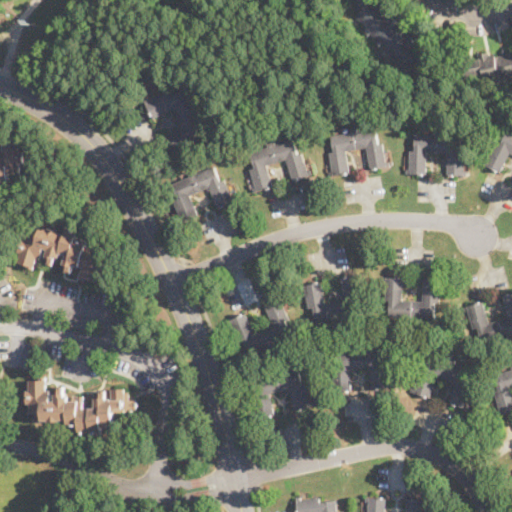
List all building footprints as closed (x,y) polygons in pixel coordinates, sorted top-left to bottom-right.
[(374,0),(390,17),(392,15),(399,23),(397,25),(408,38),(411,35),(418,43),(415,45),(429,60),(421,67),(424,71),(417,77),(407,66),(405,68),(402,65),(397,70),(394,66),(397,64),(389,55),(391,54),(382,44),(379,47),(375,43),(378,40),(371,33),(368,35),(364,31),(366,30),(363,27),(365,25),(356,16),(360,12),(357,9),(359,7),(352,0),(374,0)] [(511,80),(495,83),(495,78),(485,81),(484,77),(479,78),(478,76),(463,80),(460,58),(470,56),(471,61),(479,59),(478,55),(488,53),(489,56),(494,55),(495,57),(511,53),(511,80)] [(191,107),(195,105),(198,112),(196,113),(204,129),(189,137),(192,143),(176,151),(177,153),(173,156),(164,137),(183,127),(174,108),(154,118),(146,101),(149,99),(150,101),(167,93),(169,96),(183,89),(191,107)] [(358,129),(359,132),(377,129),(379,144),(384,143),(387,161),(390,161),(390,166),(370,169),(367,147),(346,150),(350,173),(330,176),(330,172),(333,171),(330,152),(334,152),(332,136),(351,133),(350,130),(358,129)] [(443,136),(462,137),(461,152),(466,152),(464,171),(468,171),(468,176),(448,175),(449,153),(428,151),(426,174),(406,173),(407,170),(410,170),(411,151),(416,151),(417,135),(434,136),(435,131),(444,132),(443,136)] [(511,134),(511,153),(510,153),(500,172),(483,163),(484,160),(487,161),(496,144),(501,146),(508,132),(511,134)] [(294,139),(299,155),(303,153),(308,171),(311,170),(313,175),(293,181),(287,160),(268,166),(274,186),(254,192),(253,189),(257,188),(251,168),(255,167),(250,153),(269,147),(268,143),(276,141),(277,144),(294,139)] [(20,140),(20,151),(24,151),(24,162),(21,162),(21,173),(10,172),(10,180),(1,180),(1,182),(0,182),(0,150),(3,150),(4,140),(20,140)] [(215,167),(221,182),(226,180),(233,198),(236,197),(237,200),(219,208),(211,187),(191,195),(199,216),(184,221),(176,200),(178,199),(173,185),(191,178),(190,174),(197,171),(198,174),(215,167)] [(40,226),(47,228),(48,226),(59,229),(58,234),(65,236),(68,226),(73,228),(72,232),(79,233),(78,238),(88,241),(87,246),(95,248),(95,246),(107,250),(105,257),(108,258),(104,273),(100,272),(97,282),(87,279),(86,281),(80,280),(83,269),(74,266),(73,273),(65,271),(67,264),(63,263),(66,254),(61,253),(60,257),(57,257),(55,265),(49,263),(51,257),(46,256),(48,249),(45,248),(42,259),(38,258),(35,269),(29,268),(29,265),(20,263),(22,252),(20,252),(23,239),(26,240),(29,230),(38,233),(40,226)] [(358,299),(361,314),(342,318),(343,321),(336,323),(335,319),(317,323),(314,307),(309,308),(306,289),(303,290),(303,286),(321,283),(325,304),(346,300),(342,279),(361,275),(362,279),(359,280),(363,299),(358,299)] [(423,302),(425,279),(445,280),(444,284),(441,284),(439,303),(436,303),(435,319),(416,317),(416,321),(408,321),(408,317),(389,316),(390,301),(385,300),(386,281),(384,281),(384,277),(404,278),(402,301),(423,302)] [(511,334),(508,336),(509,339),(501,341),(500,338),(482,343),(478,327),(473,329),(468,311),(466,311),(464,307),(483,302),(489,323),(510,317),(504,296),(511,293),(511,334)] [(286,322),(292,336),(275,344),(276,346),(268,350),(267,347),(251,354),(244,339),(240,341),(233,324),(230,326),(228,322),(246,313),(255,333),(274,325),(266,305),(283,297),(285,301),(282,302),(290,320),(286,322)] [(363,347),(363,350),(382,349),(383,365),(388,364),(389,383),(392,383),(392,387),(373,388),(371,367),(350,368),(352,390),(333,392),(332,388),(335,388),(333,369),(338,368),(337,352),(355,351),(355,347),(363,347)] [(447,362),(448,359),(457,361),(456,364),(473,369),(468,384),(473,385),(467,404),(470,405),(469,409),(450,403),(456,382),(436,376),(430,397),(411,391),(412,387),(415,388),(420,371),(425,372),(429,357),(447,362)] [(299,369),(302,385),(306,384),(311,402),(314,402),(315,405),(295,410),(290,389),(271,393),(275,414),(256,418),(255,415),(258,414),(254,396),(258,395),(255,379),(273,375),(272,372),(280,370),(281,374),(299,369)] [(511,386),(511,387),(511,390),(511,410),(499,414),(498,410),(500,410),(495,391),(498,390),(494,375),(511,369),(511,386)] [(48,378),(48,390),(50,390),(50,402),(54,402),(54,394),(58,394),(58,386),(64,386),(64,396),(68,397),(67,401),(75,401),(75,396),(85,396),(84,407),(95,408),(95,396),(100,397),(100,390),(106,391),(106,398),(112,399),(113,389),(124,390),(124,392),(130,393),(130,399),(138,399),(137,410),(126,409),(125,412),(114,412),(113,423),(111,423),(110,427),(102,427),(102,435),(93,435),(93,438),(82,437),(82,432),(78,432),(79,428),(68,428),(68,424),(67,424),(67,419),(59,419),(59,421),(47,421),(48,418),(40,418),(40,414),(31,413),(32,403),(26,403),(27,391),(30,391),(31,381),(41,382),(41,378),(48,378)] [(301,497),(301,500),(320,498),(320,502),(336,500),(337,511),(298,511),(297,498),(301,497)] [(406,511),(407,499),(428,500),(427,504),(424,504),(423,511),(368,511),(369,502),(367,502),(367,498),(386,499),(385,511),(406,511)]
